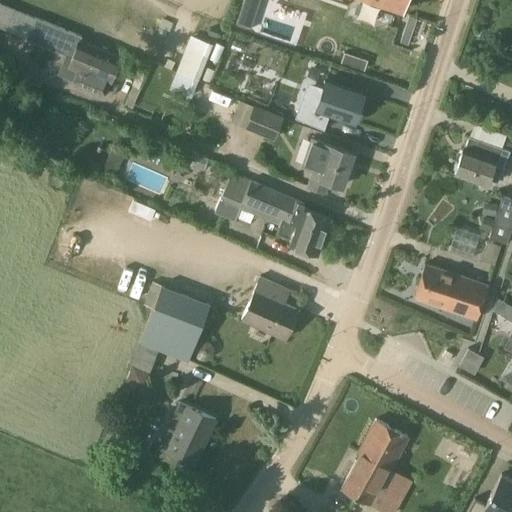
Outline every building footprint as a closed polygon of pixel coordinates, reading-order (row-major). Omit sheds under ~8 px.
[(367,0),(402,12),(405,0),(367,0)] [(236,23),(250,28),(255,14),(240,9),(236,23)] [(36,18),(28,38),(66,54),(58,74),(73,80),(72,81),(104,94),(120,57),(79,40),(81,36),(36,18)] [(191,33),(176,71),(196,79),(211,42),(191,33)] [(367,60),(344,52),(341,62),(364,70),(367,60)] [(196,79),(176,71),(169,87),(190,95),(196,79)] [(324,129),(325,125),(321,124),(325,113),(342,119),(345,109),(357,113),(361,102),(360,102),(364,93),(357,91),(357,90),(324,79),(319,94),(306,89),(297,114),(296,113),(295,117),(324,129)] [(240,100),(231,121),(274,140),(283,117),(254,104),(253,106),(240,100)] [(487,187),(488,185),(496,188),(509,151),(469,136),(464,148),(454,175),(487,187)] [(324,192),(328,180),(340,185),(352,152),(312,139),(303,164),(315,169),(308,186),(324,192)] [(231,172),(216,211),(234,219),(241,202),(283,218),(277,233),(290,238),(289,243),(316,254),(330,218),(303,207),(305,202),(231,172)] [(511,199),(503,196),(489,238),(506,243),(511,225),(511,199)] [(484,202),(482,213),(494,216),(496,204),(484,202)] [(484,215),(480,228),(490,231),(494,219),(484,215)] [(458,226),(449,250),(472,258),(480,234),(458,226)] [(425,262),(413,296),(477,318),(488,284),(425,262)] [(260,276),(241,319),(285,339),(299,309),(284,302),(290,289),(260,276)] [(140,340),(159,348),(188,359),(210,303),(162,283),(140,340)] [(159,348),(140,340),(130,363),(150,371),(159,348)] [(468,348),(458,365),(472,373),(482,355),(478,353),(468,348)] [(179,401),(157,447),(195,465),(217,419),(179,401)] [(360,452),(341,488),(386,511),(394,511),(411,481),(390,470),(408,435),(376,418),(358,451),(360,452)] [(474,497),(465,511),(507,511),(511,505),(511,478),(501,473),(485,503),(474,497)]
